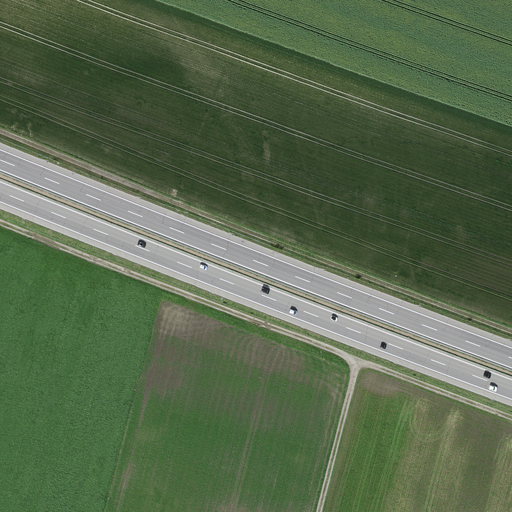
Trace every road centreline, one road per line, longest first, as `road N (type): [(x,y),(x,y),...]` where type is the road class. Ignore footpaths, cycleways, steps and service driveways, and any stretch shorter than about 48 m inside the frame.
road 1 (track): [(511,334),(0,133)]
road 2 (motorway): [(511,357),(0,159)]
road 3 (motorway): [(0,191),(511,389)]
road 4 (track): [(322,511),(360,364),(0,224)]
road 5 (track): [(511,420),(360,364)]
